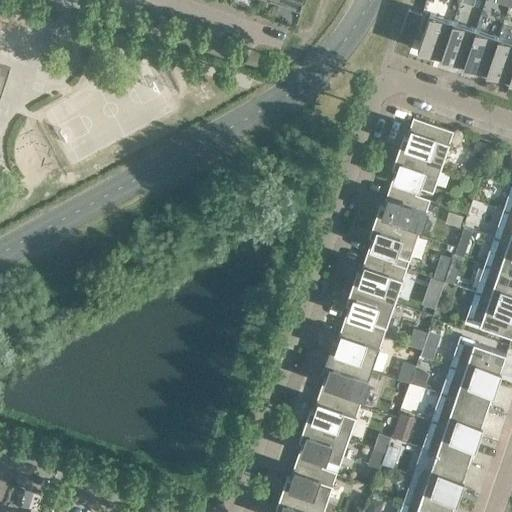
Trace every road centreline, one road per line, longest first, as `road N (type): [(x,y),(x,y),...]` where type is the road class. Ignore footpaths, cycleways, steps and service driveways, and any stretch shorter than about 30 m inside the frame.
road 1 (residential): [(511,121),(390,80),(231,511)]
road 2 (residential): [(0,454),(171,511)]
road 3 (residential): [(299,43),(167,0)]
